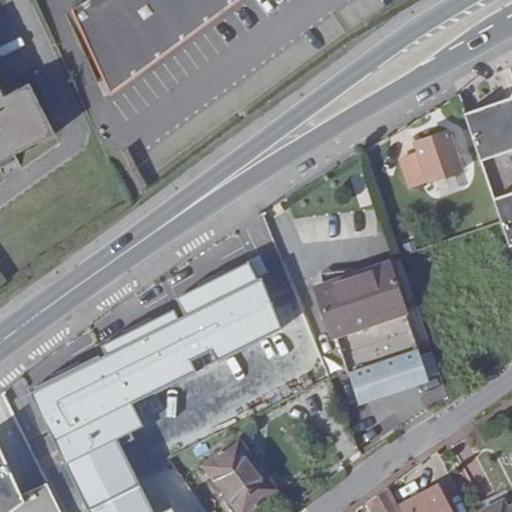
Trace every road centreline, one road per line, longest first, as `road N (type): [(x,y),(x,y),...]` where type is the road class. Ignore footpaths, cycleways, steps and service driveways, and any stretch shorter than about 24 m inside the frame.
road 1 (unknown): [(0,380),(46,444),(83,464),(103,462),(297,370),(307,334),(300,307),(238,186)]
road 2 (secondary): [(85,282),(326,131),(511,27)]
road 3 (secondary): [(463,0),(305,109),(85,282)]
road 4 (unclassified): [(511,387),(328,511)]
road 5 (unknown): [(90,140),(33,0)]
